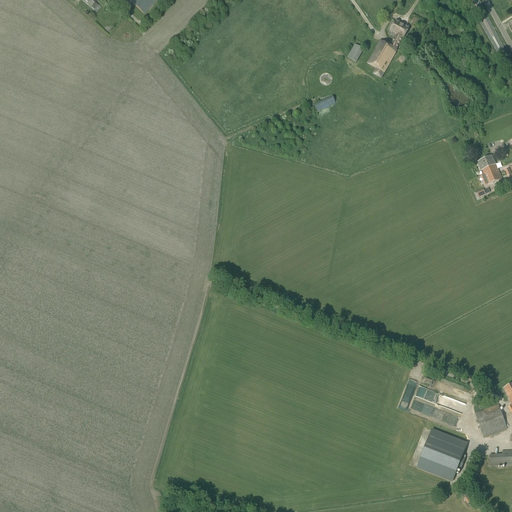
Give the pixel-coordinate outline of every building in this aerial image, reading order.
[(82,0),(91,8),(91,7),(94,10),(98,6),(95,3),(97,1),(96,0),(82,0)] [(158,0),(133,0),(131,2),(144,14),(154,4),(158,0)] [(399,21),(397,20),(396,21),(395,21),(390,30),(397,34),(390,46),(380,40),(367,64),(376,69),(373,74),(381,79),(398,50),(397,50),(403,39),(409,28),(408,28),(409,27),(407,26),(405,26),(399,23),(399,21)] [(314,105),(318,112),(336,104),(332,96),(314,105)] [(489,172),(494,183),(502,179),(492,156),(489,157),(489,160),(493,171),(489,172)] [(484,175),(489,172),(493,171),(489,160),(489,157),(477,162),(481,171),(482,171),(484,175)] [(488,185),(494,183),(489,172),(484,175),(488,185)] [(478,199),(485,195),(483,190),(476,193),(478,199)] [(483,438),(507,429),(498,405),(475,413),(483,438)] [(452,483),(458,469),(461,470),(465,459),(462,458),(468,444),(466,443),(432,429),(416,469),(450,482),(452,483)] [(490,467),(511,465),(511,450),(502,451),(502,454),(489,455),(490,467)]
